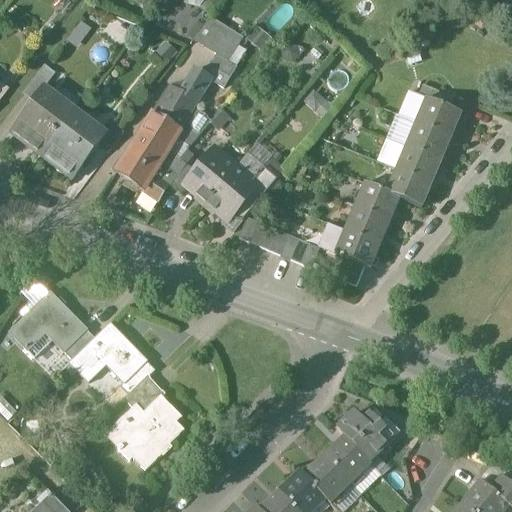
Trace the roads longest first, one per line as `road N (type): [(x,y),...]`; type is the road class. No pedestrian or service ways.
road 1 (tertiary): [(343,337),(0,200)]
road 2 (residential): [(343,337),(511,149)]
road 3 (residential): [(194,511),(291,416),(343,337)]
road 4 (tertiary): [(511,412),(343,337)]
